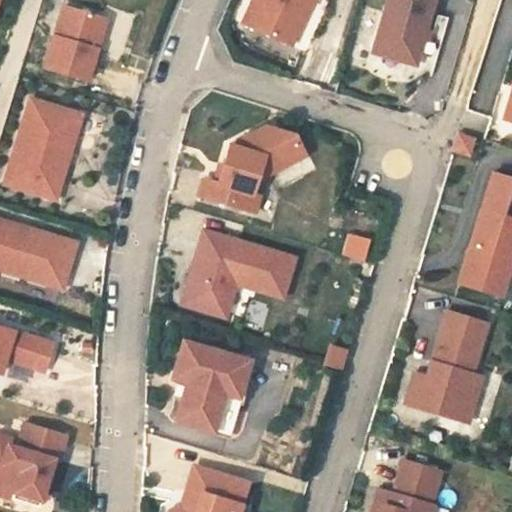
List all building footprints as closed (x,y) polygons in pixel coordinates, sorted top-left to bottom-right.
[(253,0),(244,22),(251,26),(261,0),(253,0)] [(261,0),(251,26),(286,41),(304,3),(309,5),(311,0),(261,0)] [(384,0),(373,42),(416,53),(422,33),(418,32),(419,26),(423,27),(430,0),(384,0)] [(286,41),(292,44),(309,5),(304,3),(286,41)] [(100,17),(62,5),(43,67),(86,80),(96,48),(91,47),(100,17)] [(105,18),(100,17),(91,47),(96,48),(105,18)] [(373,42),(371,49),(414,60),(416,53),(373,42)] [(511,94),(503,120),(511,122),(511,94)] [(73,112),(29,98),(2,182),(53,198),(71,143),(63,141),(73,112)] [(71,143),(80,114),(73,112),(63,141),(71,143)] [(253,144),(276,130),(264,126),(248,135),(253,144)] [(198,195),(253,212),(258,195),(250,193),(255,178),(300,153),(290,135),(276,130),(253,144),(248,135),(229,145),(217,183),(203,178),(198,195)] [(471,138),(457,134),(452,148),(467,153),(471,138)] [(503,237),(511,239),(511,177),(492,172),(479,214),(483,215),(481,221),(477,220),(470,246),(498,254),(503,237)] [(0,269),(61,287),(74,242),(0,219),(0,269)] [(280,297),(293,257),(203,229),(194,258),(200,260),(198,267),(192,265),(185,286),(195,289),(197,308),(212,312),(223,307),(231,282),(280,297)] [(347,231),(341,256),(363,261),(370,236),(347,231)] [(511,258),(511,239),(503,237),(498,254),(511,258)] [(413,372),(404,402),(445,415),(451,397),(472,404),(480,375),(471,373),(486,322),(445,310),(430,361),(436,363),(432,377),(425,375),(413,372)] [(43,370),(52,341),(0,325),(0,369),(4,358),(6,349),(16,352),(14,361),(43,370)] [(238,397),(250,359),(183,339),(171,377),(185,381),(190,383),(185,402),(180,401),(174,420),(212,431),(224,393),(238,397)] [(327,342),(322,364),(342,369),(347,347),(327,342)] [(4,358),(14,361),(16,352),(6,349),(4,358)] [(432,377),(436,363),(430,361),(425,375),(432,377)] [(185,381),(180,401),(185,402),(190,383),(185,381)] [(226,436),(238,397),(224,393),(212,431),(226,436)] [(451,397),(445,415),(466,421),(472,404),(451,397)] [(0,486),(40,498),(52,458),(56,460),(65,433),(24,420),(18,440),(16,446),(0,441),(0,486)] [(0,441),(16,446),(18,440),(0,434),(0,493),(38,505),(40,498),(0,486),(0,441)] [(429,503),(439,471),(402,460),(393,492),(377,487),(369,511),(430,511),(433,505),(429,503)] [(185,489),(200,493),(194,511),(180,507),(177,506),(168,511),(167,511),(235,511),(245,483),(192,467),(185,489)] [(200,493),(185,489),(180,507),(194,511),(200,493)]
